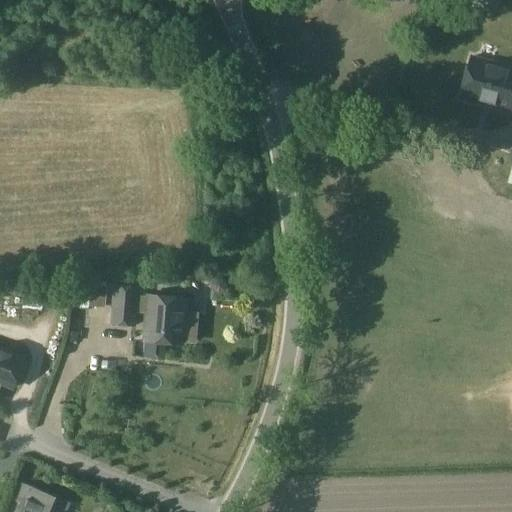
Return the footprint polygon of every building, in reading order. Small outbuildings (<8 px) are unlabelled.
[(511,68),(472,57),(460,99),(480,104),(481,103),(493,106),(493,108),(511,113),(511,68)] [(217,279),(212,284),(212,291),(219,295),(225,293),(228,286),(224,280),(217,279)] [(113,284),(112,295),(110,324),(136,328),(145,328),(144,342),(182,345),(182,340),(194,341),(196,315),(184,314),(186,299),(148,296),(148,297),(139,296),(140,287),(113,284)] [(0,383),(13,389),(24,359),(0,349),(0,383)] [(35,444),(53,446),(58,410),(39,407),(35,444)] [(65,511),(68,504),(16,483),(11,495),(21,499),(15,511),(65,511)] [(94,499),(94,508),(104,508),(105,499),(94,499)]
